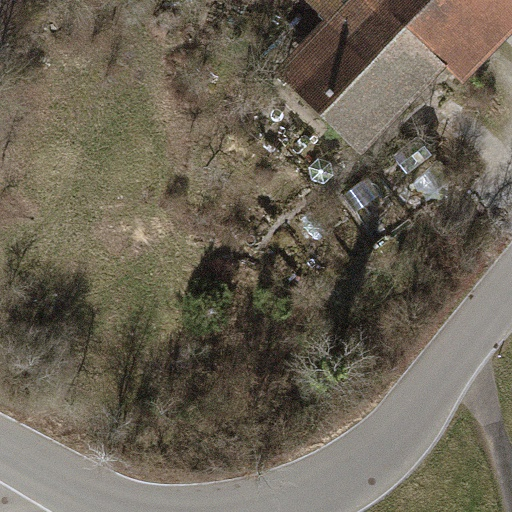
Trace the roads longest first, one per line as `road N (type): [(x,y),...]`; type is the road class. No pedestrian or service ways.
road 1 (unclassified): [(511,280),(388,442),(328,487),(256,511)]
road 2 (unclassified): [(158,511),(129,508),(0,448)]
road 3 (track): [(511,477),(484,399),(451,358)]
